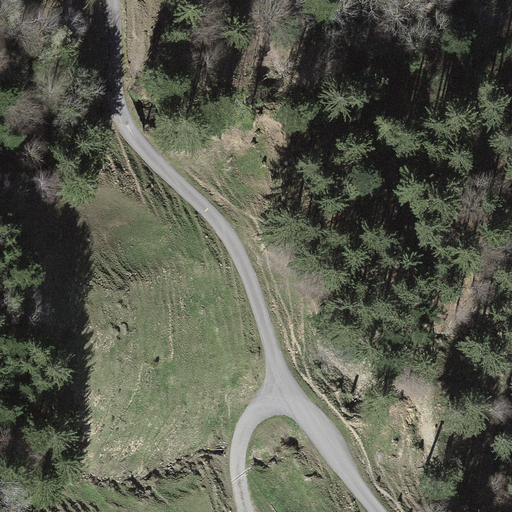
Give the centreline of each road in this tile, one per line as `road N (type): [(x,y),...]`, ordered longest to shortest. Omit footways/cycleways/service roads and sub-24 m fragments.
road 1 (unclassified): [(383,511),(290,377),(236,251),(131,137),(109,0)]
road 2 (track): [(290,377),(248,423),(244,511)]
